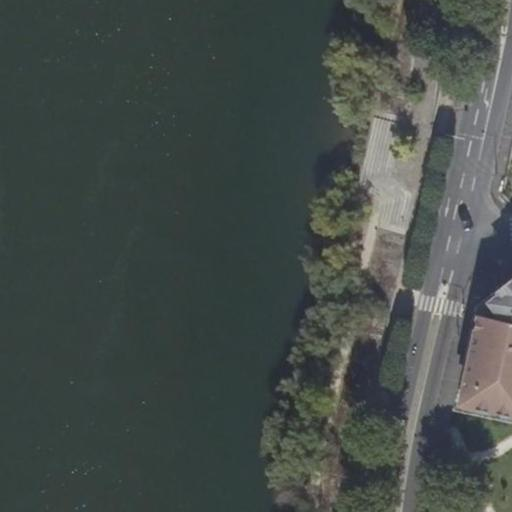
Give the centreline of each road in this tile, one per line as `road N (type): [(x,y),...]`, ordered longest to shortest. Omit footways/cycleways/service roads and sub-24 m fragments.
road 1 (secondary): [(451,256),(426,303),(386,511)]
road 2 (secondary): [(409,511),(448,315),(451,256)]
road 3 (secondary): [(502,41),(459,222)]
